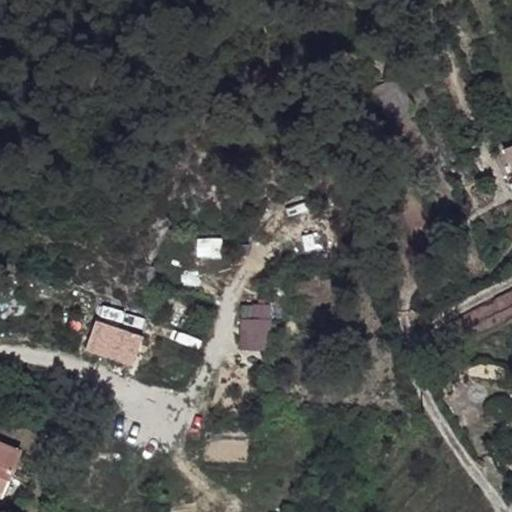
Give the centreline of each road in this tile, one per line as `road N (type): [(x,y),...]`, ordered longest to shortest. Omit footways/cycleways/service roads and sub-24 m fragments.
road 1 (unknown): [(511,275),(433,321),(418,362),(428,416),(501,511)]
road 2 (residential): [(130,389),(165,387),(193,424),(183,446),(156,446),(133,411)]
road 3 (residential): [(0,344),(54,354),(130,389)]
